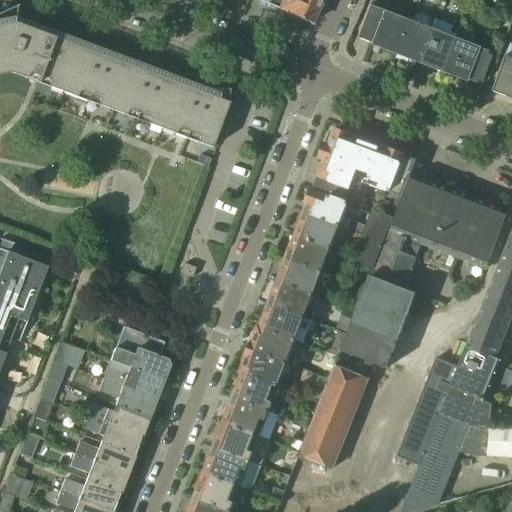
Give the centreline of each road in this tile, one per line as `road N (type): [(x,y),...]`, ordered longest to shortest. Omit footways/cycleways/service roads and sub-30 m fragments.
road 1 (residential): [(313,74),(151,511)]
road 2 (residential): [(511,147),(313,74)]
road 3 (residential): [(313,74),(116,0)]
